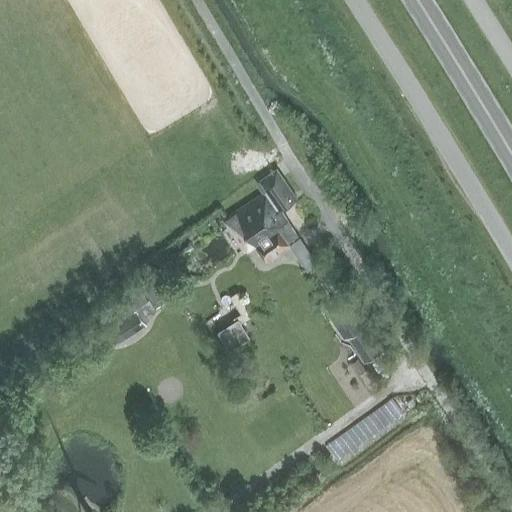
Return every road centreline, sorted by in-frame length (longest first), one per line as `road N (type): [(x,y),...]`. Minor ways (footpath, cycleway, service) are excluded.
road 1 (unclassified): [(353,0),(511,257)]
road 2 (primary): [(511,156),(415,0)]
